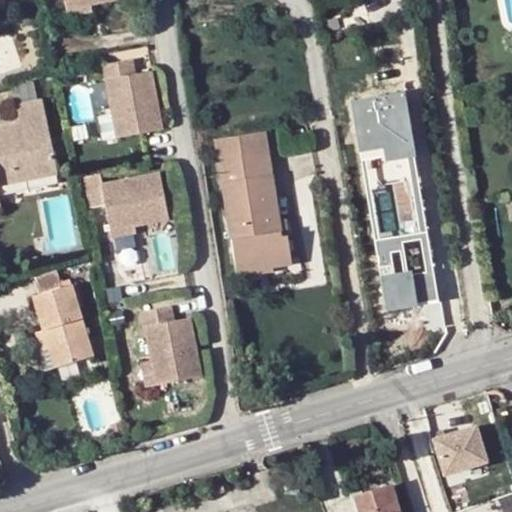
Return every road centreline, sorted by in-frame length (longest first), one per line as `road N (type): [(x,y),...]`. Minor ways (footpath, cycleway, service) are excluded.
road 1 (residential): [(482,367),(10,511)]
road 2 (residential): [(482,367),(439,0)]
